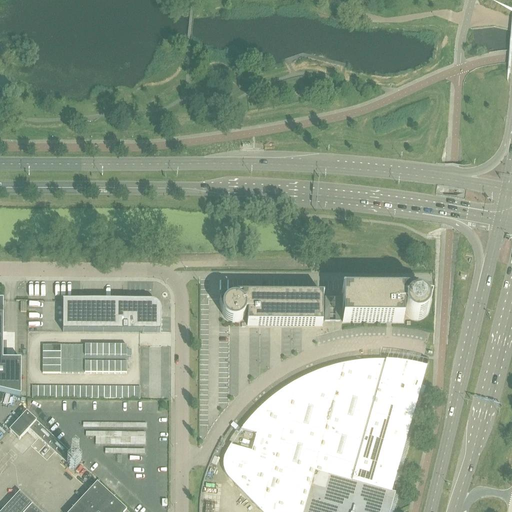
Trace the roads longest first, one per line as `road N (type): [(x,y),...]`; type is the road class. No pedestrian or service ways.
road 1 (primary): [(425,177),(251,164),(0,164)]
road 2 (primary): [(0,187),(272,192),(420,207)]
road 3 (unclassified): [(0,270),(179,274),(181,511)]
road 4 (primary): [(482,296),(430,511)]
road 5 (primary): [(455,511),(510,305)]
road 6 (primary): [(420,207),(470,234),(482,296)]
